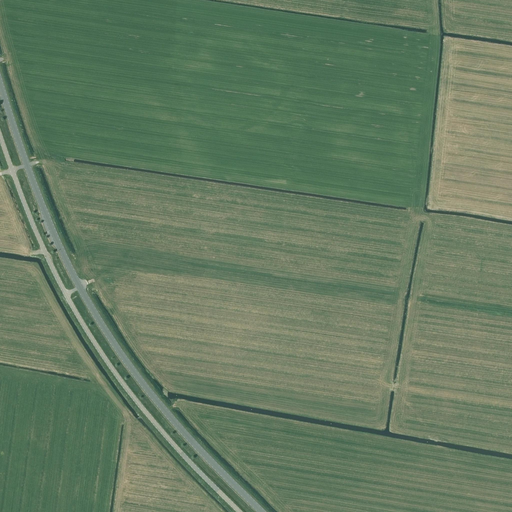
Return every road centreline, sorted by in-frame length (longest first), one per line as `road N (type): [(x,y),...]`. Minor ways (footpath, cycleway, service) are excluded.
road 1 (primary): [(263,511),(178,426),(97,318),(56,241),(0,82)]
road 2 (unclassified): [(240,511),(171,442),(87,332),(44,252),(0,136)]
